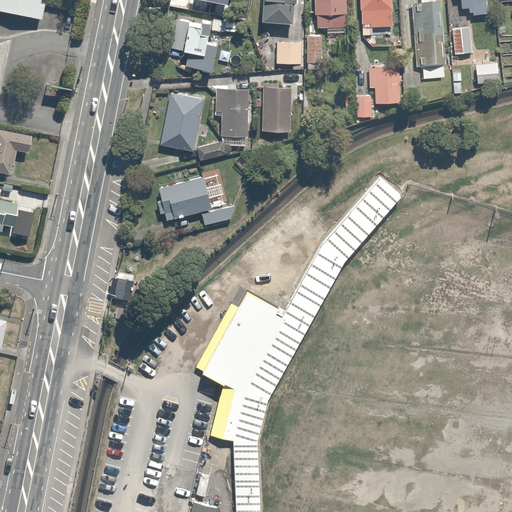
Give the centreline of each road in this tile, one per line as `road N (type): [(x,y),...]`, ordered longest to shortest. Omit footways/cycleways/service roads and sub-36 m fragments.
road 1 (secondary): [(67,285),(123,0)]
road 2 (secondary): [(22,511),(67,285)]
